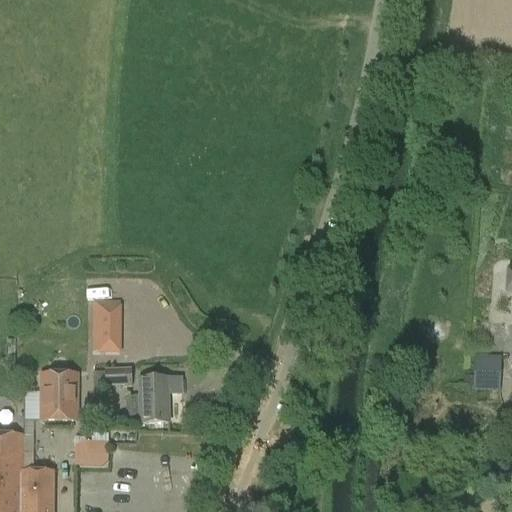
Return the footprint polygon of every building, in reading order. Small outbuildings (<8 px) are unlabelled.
[(121,340),(97,340),(97,351),(121,351),(121,340)] [(475,356),(473,394),(500,394),(501,358),(475,356)] [(131,388),(130,372),(104,373),(105,387),(123,386),(123,388),(131,388)] [(77,378),(41,377),(40,423),(76,424),(77,378)] [(144,426),(168,425),(167,398),(183,397),(183,381),(142,382),(144,426)] [(0,511),(53,511),(53,474),(23,474),(23,437),(0,437),(0,511)] [(76,442),(75,468),(105,469),(106,442),(76,442)]
